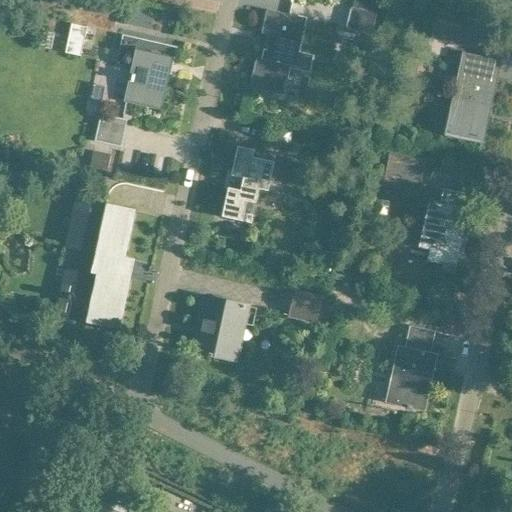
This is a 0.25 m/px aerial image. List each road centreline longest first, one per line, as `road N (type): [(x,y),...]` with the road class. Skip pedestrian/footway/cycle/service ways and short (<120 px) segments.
road 1 (unclassified): [(138,411),(228,0)]
road 2 (unclassified): [(444,511),(511,202)]
road 3 (unclassified): [(329,508),(138,411)]
road 4 (unclassified): [(138,411),(0,340)]
